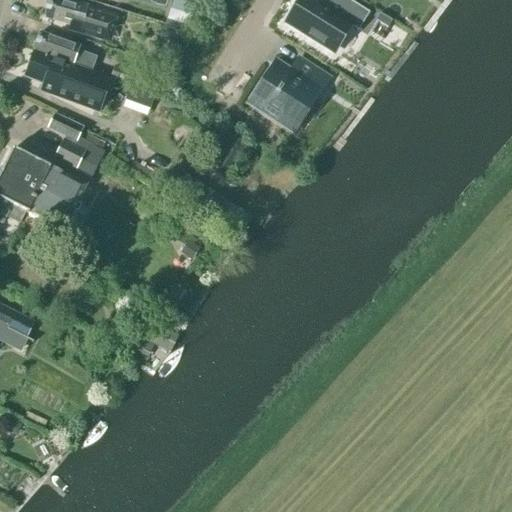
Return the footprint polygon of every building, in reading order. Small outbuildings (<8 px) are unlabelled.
[(93,18),(84,15),(86,8),(58,0),(49,0),(44,19),(69,26),(68,32),(104,42),(110,18),(94,13),(93,18)] [(301,0),(286,25),(332,54),(348,28),(357,33),(369,14),(346,0),(320,0),(316,6),(306,0),(301,0)] [(188,27),(195,8),(173,1),(167,20),(188,27)] [(40,33),(33,52),(73,65),(73,66),(92,73),(97,59),(78,51),(79,48),(40,33)] [(168,72),(175,59),(161,52),(157,50),(151,63),(168,72)] [(93,103),(100,106),(110,80),(92,73),(65,64),(33,53),(24,79),(46,87),(44,93),(90,110),(93,103)] [(280,116),(294,125),(311,100),(316,103),(317,101),(315,100),(328,80),(298,60),(285,80),(269,70),(268,71),(269,72),(254,96),(252,95),(251,97),(267,107),(263,113),(276,122),(280,116)] [(110,79),(137,89),(141,76),(114,66),(110,79)] [(55,114),(47,129),(65,138),(76,143),(78,139),(84,128),(55,114)] [(202,168),(225,183),(247,148),(225,134),(202,168)] [(65,138),(54,160),(91,179),(105,152),(101,151),(104,145),(86,136),(83,142),(78,139),(76,143),(65,138)] [(37,195),(49,169),(13,150),(0,175),(0,224),(1,225),(5,217),(19,224),(25,213),(34,194),(37,195)] [(34,194),(25,213),(63,232),(72,214),(73,212),(76,214),(80,207),(77,205),(86,187),(77,182),(51,169),(51,170),(49,169),(37,195),(34,194)] [(251,219),(178,172),(165,190),(239,238),(251,219)] [(198,249),(188,243),(180,254),(190,261),(198,249)] [(0,307),(0,327),(7,331),(7,330),(13,333),(24,339),(26,339),(33,324),(15,315),(0,307)] [(0,343),(6,346),(13,333),(7,330),(7,331),(0,327),(0,343)] [(10,422),(6,431),(12,434),(18,431),(20,427),(10,422)]
